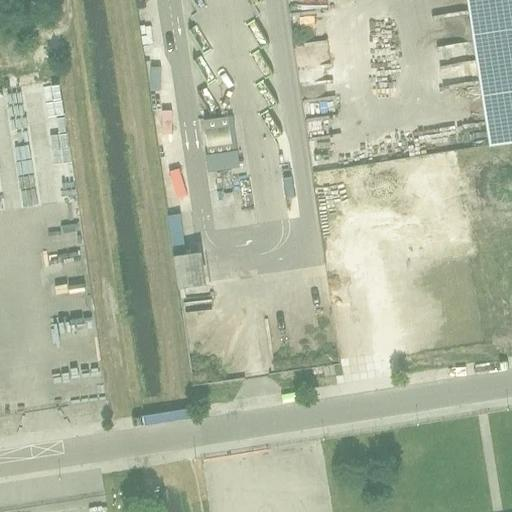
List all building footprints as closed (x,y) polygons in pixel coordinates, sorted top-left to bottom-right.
[(511,0),(474,0),(496,143),(511,141),(511,0)] [(33,95),(52,205),(65,203),(46,93),(33,95)] [(0,98),(0,120),(14,210),(30,208),(13,96),(0,98)] [(228,117),(204,121),(209,157),(233,153),(228,117)] [(71,217),(84,216),(83,200),(70,200),(71,217)] [(170,235),(184,233),(181,215),(168,217),(170,235)] [(72,247),(90,246),(90,228),(71,229),(72,247)] [(174,256),(187,254),(184,233),(170,235),(174,256)] [(91,277),(90,264),(72,265),(73,278),(91,277)] [(77,419),(103,411),(98,397),(72,405),(77,419)]
